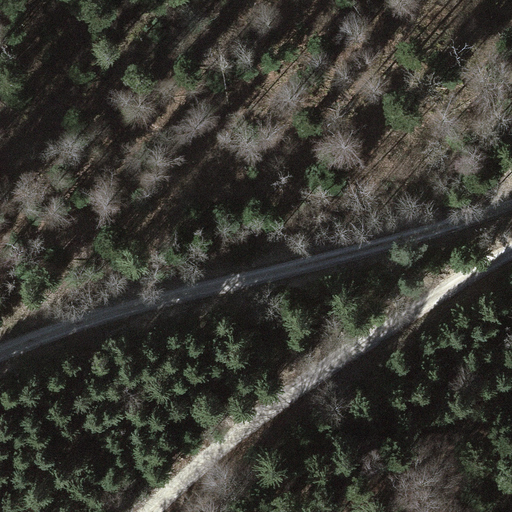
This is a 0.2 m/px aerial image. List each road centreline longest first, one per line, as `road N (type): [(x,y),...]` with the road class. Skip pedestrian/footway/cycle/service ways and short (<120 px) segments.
road 1 (track): [(0,355),(112,315),(511,206)]
road 2 (track): [(511,254),(325,369),(203,458),(146,511)]
